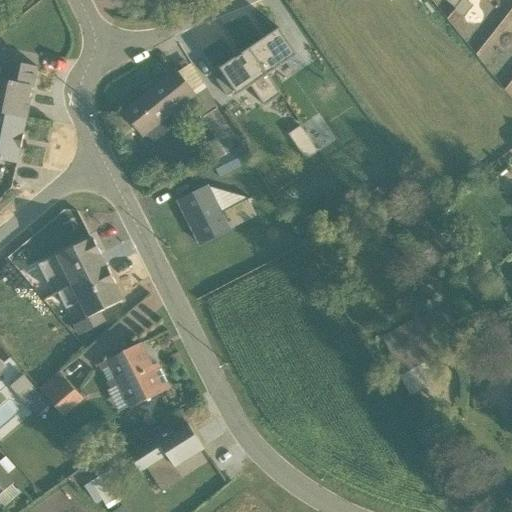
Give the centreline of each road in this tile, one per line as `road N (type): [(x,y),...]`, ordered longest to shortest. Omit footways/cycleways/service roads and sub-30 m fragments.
road 1 (residential): [(99,167),(250,445),(341,511)]
road 2 (residential): [(99,48),(135,44),(240,0)]
road 3 (residential): [(99,48),(78,89),(79,119),(99,167)]
road 4 (residential): [(99,167),(56,190),(0,238)]
